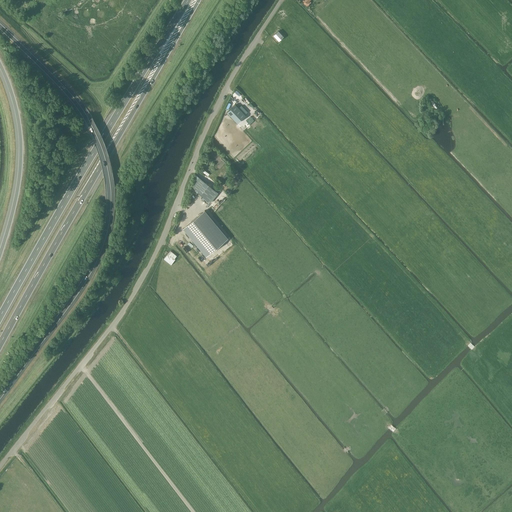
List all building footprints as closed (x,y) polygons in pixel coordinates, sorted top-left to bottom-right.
[(278,31),(274,35),(279,41),(284,37),(278,31)] [(235,104),(227,112),(237,123),(245,115),(235,104)] [(196,175),(191,187),(192,187),(192,188),(210,203),(218,193),(196,175)] [(202,213),(186,226),(209,254),(225,241),(202,213)] [(174,260),(166,254),(162,258),(170,264),(174,260)]
